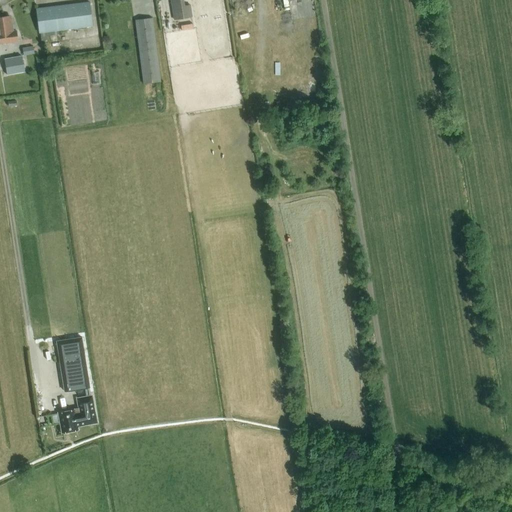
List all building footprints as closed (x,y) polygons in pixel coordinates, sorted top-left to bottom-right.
[(182,0),(170,0),(174,20),(192,17),(190,5),(183,6),(182,0)] [(89,2),(36,8),(39,33),(92,26),(89,2)] [(0,43),(17,41),(16,31),(13,31),(11,16),(0,17),(0,43)] [(152,18),(135,20),(143,84),(160,82),(152,18)] [(33,46),(22,48),(23,56),(34,54),(33,46)] [(21,56),(4,59),(7,75),(24,72),(21,56)] [(81,337),(56,341),(64,391),(89,387),(81,337)] [(73,409),(74,410),(58,413),(62,432),(77,429),(76,425),(82,424),(82,425),(96,422),(91,396),(77,399),(79,408),(73,409)]
